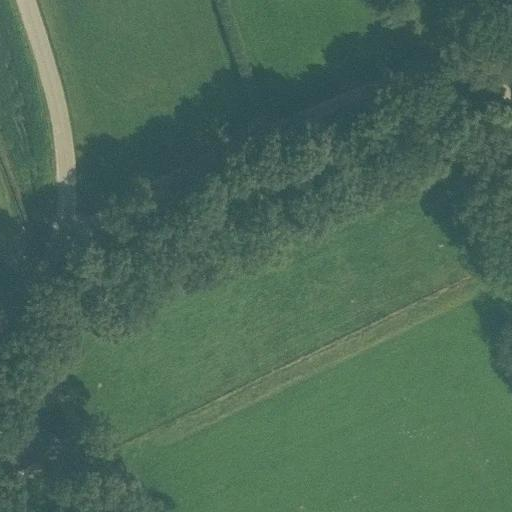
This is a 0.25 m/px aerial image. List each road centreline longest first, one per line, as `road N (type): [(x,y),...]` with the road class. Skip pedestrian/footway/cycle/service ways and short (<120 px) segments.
road 1 (unclassified): [(55,252),(123,203),(267,132),(420,74),(503,65)]
road 2 (unclassified): [(55,252),(68,183),(56,104),(22,0)]
